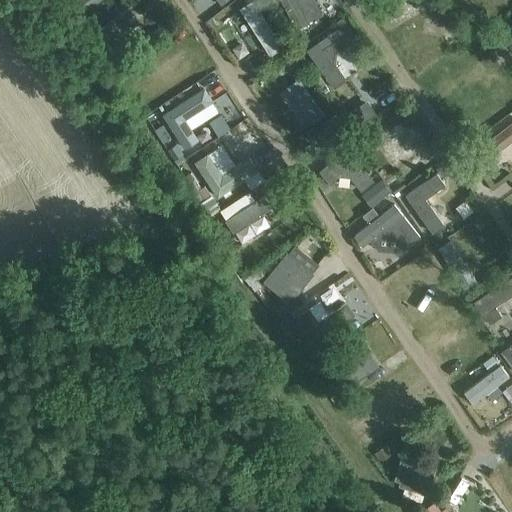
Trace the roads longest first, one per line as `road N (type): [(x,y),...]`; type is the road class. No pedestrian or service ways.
road 1 (residential): [(178,0),(474,445),(511,424)]
road 2 (residential): [(352,0),(511,229)]
